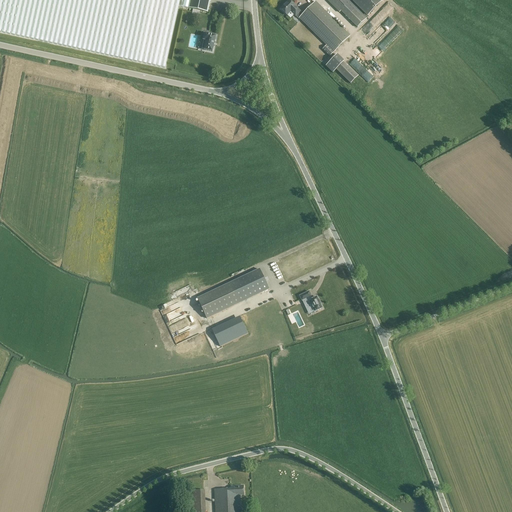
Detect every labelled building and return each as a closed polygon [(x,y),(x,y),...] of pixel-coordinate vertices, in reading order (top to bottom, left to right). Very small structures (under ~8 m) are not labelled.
[(0,0),(0,31),(166,68),(179,6),(208,13),(210,0),(0,0)] [(341,11),(358,27),(367,19),(348,0),(327,0),(340,12),(341,11)] [(383,0),(350,0),(368,17),(384,0),(383,0)] [(291,11),(296,16),(300,11),(296,7),(296,6),(293,3),(291,4),(288,1),(281,9),(287,15),(291,11)] [(315,2),(300,18),(334,52),(350,36),(315,2)] [(216,36),(205,34),(203,40),(206,41),(204,50),(212,52),(215,42),(214,42),(216,36)] [(348,66),(347,67),(344,64),(346,62),(339,55),(327,66),(335,73),(337,71),(351,85),(359,77),(348,66)] [(361,74),(368,81),(373,76),(365,68),(363,70),(364,71),(361,74)] [(259,268),(197,298),(207,318),(269,288),(259,268)] [(309,290),(299,294),(302,300),(306,298),(307,301),(309,300),(310,304),(309,304),(312,309),(312,308),(314,311),(323,306),(321,303),(319,298),(317,294),(312,297),(311,295),(309,290)] [(238,338),(248,334),(241,320),(232,325),(238,338)] [(241,509),(240,495),(244,495),(243,485),(233,486),(233,489),(231,489),(214,490),(215,511),(242,511),(243,509),(241,509)] [(205,511),(205,490),(192,491),(192,511),(205,511)]
